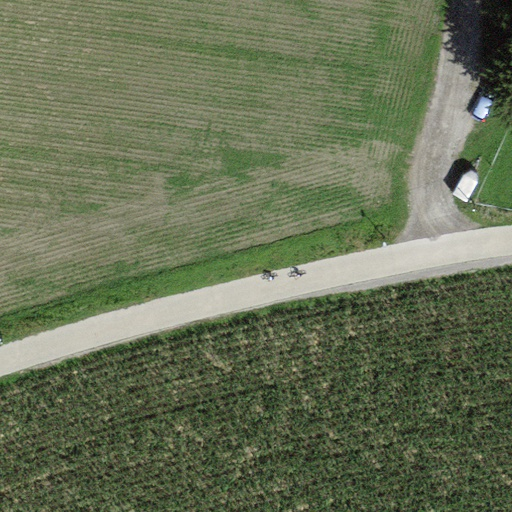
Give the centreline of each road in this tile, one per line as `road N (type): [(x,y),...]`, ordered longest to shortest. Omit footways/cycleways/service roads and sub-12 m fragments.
road 1 (unclassified): [(511,256),(224,319),(0,385)]
road 2 (track): [(417,276),(484,0)]
